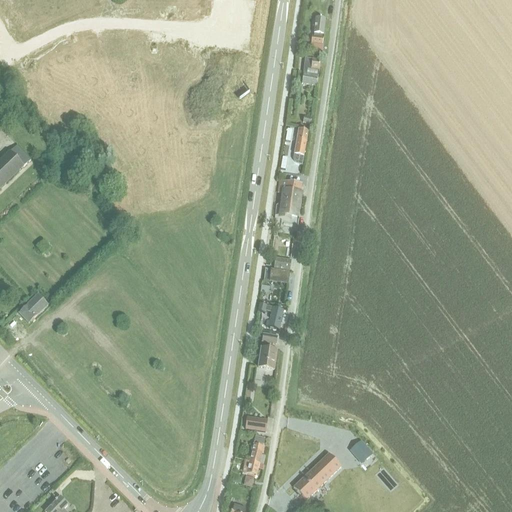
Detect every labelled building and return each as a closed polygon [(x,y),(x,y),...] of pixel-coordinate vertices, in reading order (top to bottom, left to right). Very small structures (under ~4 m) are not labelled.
[(322,53),(325,21),(324,21),(325,16),(318,15),(317,20),(316,20),(314,39),(312,39),(311,46),(312,46),(311,52),(322,53)] [(302,72),(317,74),(318,71),(319,61),(304,59),(302,72)] [(317,74),(302,72),(302,75),(301,86),(316,87),(317,74)] [(294,156),(293,161),(294,162),(296,164),(297,165),(301,166),(303,157),(307,133),(298,131),(294,156)] [(0,162),(0,189),(28,163),(30,161),(17,147),(14,149),(0,162)] [(278,181),(276,193),(282,193),(279,218),(297,220),(300,197),(300,194),(302,185),(278,181)] [(275,264),(274,270),(289,271),(290,262),(285,262),(285,265),(275,264)] [(271,271),(269,283),(287,285),(288,273),(271,271)] [(37,297),(26,307),(18,315),(28,325),(46,307),(37,297)] [(259,306),(257,313),(263,315),(264,312),(271,314),(270,322),(267,321),(265,328),(278,330),(282,312),(272,310),(273,309),(259,306)] [(275,345),(276,338),(263,336),(262,344),(267,344),(267,350),(261,349),(257,369),(273,371),(276,351),(271,351),(272,345),(275,345)] [(254,395),(251,419),(264,420),(267,397),(254,395)] [(247,419),(245,431),(264,433),(266,421),(247,419)] [(254,438),(249,463),(259,465),(261,456),(265,440),(254,438)] [(361,444),(350,453),(362,466),(372,458),(361,444)] [(328,456),(293,490),(305,503),(340,469),(328,456)] [(259,465),(249,463),(246,477),(255,479),(256,477),(257,477),(258,470),(259,465)] [(233,478),(232,484),(240,486),(241,480),(233,478)] [(254,480),(245,478),(243,488),(251,490),(254,480)] [(50,500),(57,495),(55,491),(47,496),(50,500)] [(64,511),(63,511),(67,507),(59,499),(57,502),(56,501),(52,505),(52,506),(46,511),(64,511)]
